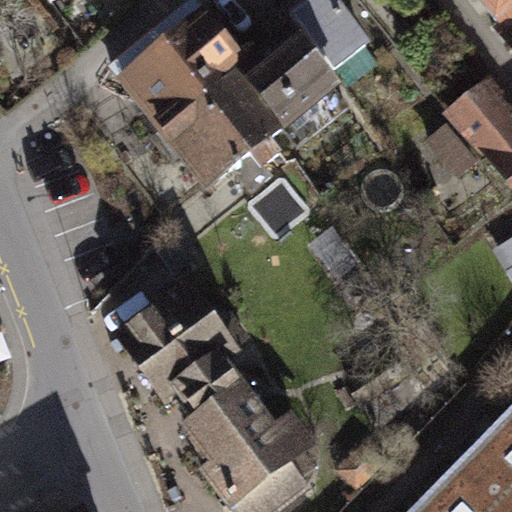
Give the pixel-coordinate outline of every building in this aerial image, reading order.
[(46,0),(80,50),(154,0),(46,0)] [(511,0),(480,0),(478,1),(511,46),(511,0)] [(344,101),(388,68),(341,6),(297,38),(302,45),(344,101)] [(216,208),(297,148),(249,85),(202,22),(121,83),(216,208)] [(344,101),(302,45),(249,85),(297,148),(299,151),(352,111),(344,101)] [(511,292),(511,108),(499,92),(436,139),(511,238),(511,249),(491,266),(511,292)] [(296,511),(329,490),(193,293),(117,346),(231,511),(296,511)] [(511,511),(511,407),(409,511),(511,511)]
